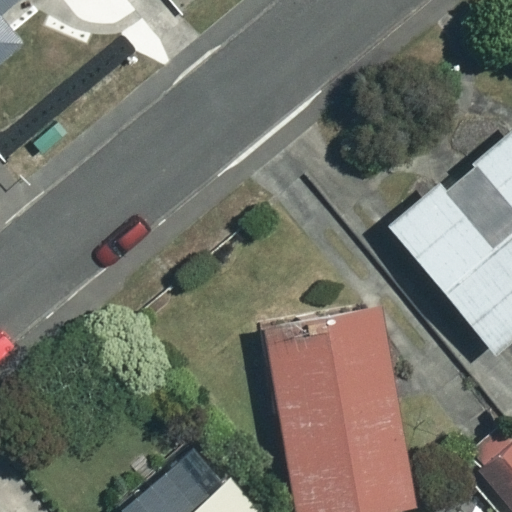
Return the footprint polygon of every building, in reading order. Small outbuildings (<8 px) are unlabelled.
[(0,0),(0,40),(9,33),(0,22),(0,0)] [(511,114),(383,216),(481,340),(511,315),(511,114)] [(287,511),(400,490),(362,299),(249,321),(286,511),(287,511)] [(511,511),(511,439),(501,424),(464,453),(509,511),(511,511)] [(254,511),(215,462),(151,511),(254,511)]
